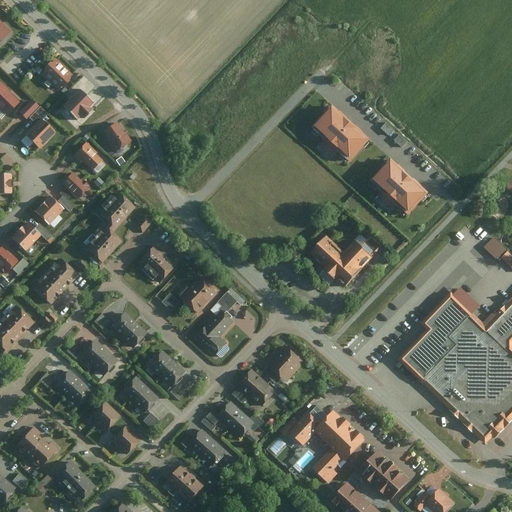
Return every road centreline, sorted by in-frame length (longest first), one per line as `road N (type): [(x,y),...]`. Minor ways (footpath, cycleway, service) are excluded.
road 1 (residential): [(0,406),(14,382),(114,286),(220,379)]
road 2 (residential): [(511,486),(455,464),(289,313)]
road 3 (residential): [(185,215),(130,104),(18,0)]
road 4 (residential): [(185,215),(316,77)]
road 5 (residential): [(220,379),(93,511)]
road 6 (residential): [(442,193),(316,77)]
road 7 (residential): [(289,313),(185,215)]
